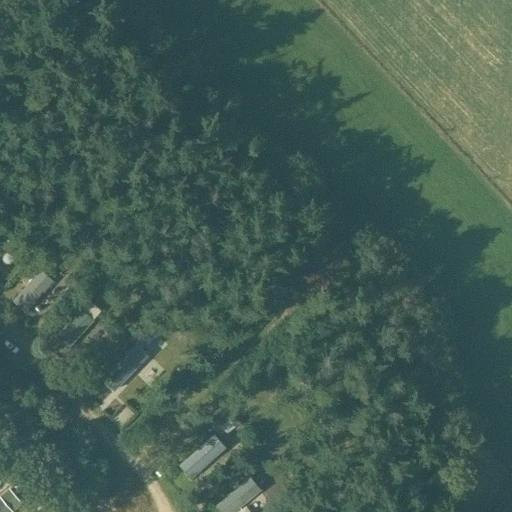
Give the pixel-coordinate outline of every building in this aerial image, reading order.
[(43,269),(12,298),(24,311),(56,282),(43,269)] [(137,342),(88,388),(102,403),(151,356),(137,342)] [(192,477),(227,445),(214,431),(179,463),(192,477)] [(215,500),(222,511),(250,511),(273,498),(257,473),(215,500)] [(1,494),(12,511),(22,506),(11,488),(1,494)] [(0,497),(0,511),(10,511),(2,496),(0,497)]
